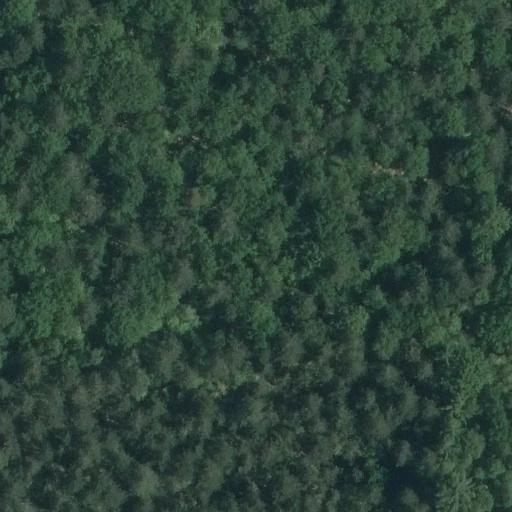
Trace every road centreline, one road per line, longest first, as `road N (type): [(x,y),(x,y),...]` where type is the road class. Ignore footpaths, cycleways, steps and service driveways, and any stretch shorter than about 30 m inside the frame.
road 1 (track): [(225,327),(0,348)]
road 2 (track): [(491,301),(501,511)]
road 3 (track): [(225,327),(363,313)]
road 4 (track): [(491,301),(363,313)]
